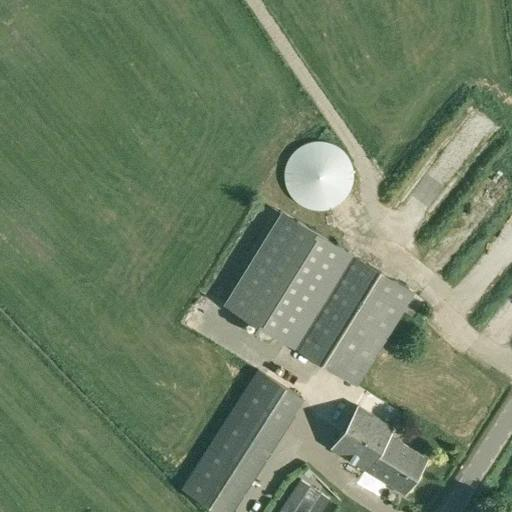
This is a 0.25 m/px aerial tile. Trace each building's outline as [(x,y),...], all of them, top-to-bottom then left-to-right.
[(353,180),(353,174),(352,167),(350,161),(346,156),(342,151),(337,148),(331,144),(326,142),(320,141),(313,142),(305,144),(299,148),(293,153),(288,160),(285,168),(285,173),(285,179),(285,184),(288,191),(293,198),(299,203),(306,207),(314,209),(322,209),(328,208),(335,206),(341,201),(346,195),(350,187),(353,180)] [(224,303),(285,341),(357,386),(415,293),(343,248),(282,210),(224,303)] [(511,248),(511,234),(507,232),(502,244),(511,248)] [(225,280),(242,250),(233,245),(217,276),(225,280)] [(183,487),(222,511),(230,511),(303,399),(259,370),(183,487)] [(404,493),(425,458),(389,435),(393,428),(358,406),(331,447),(404,493)] [(297,489),(281,511),(324,511),(327,509),(297,489)]
